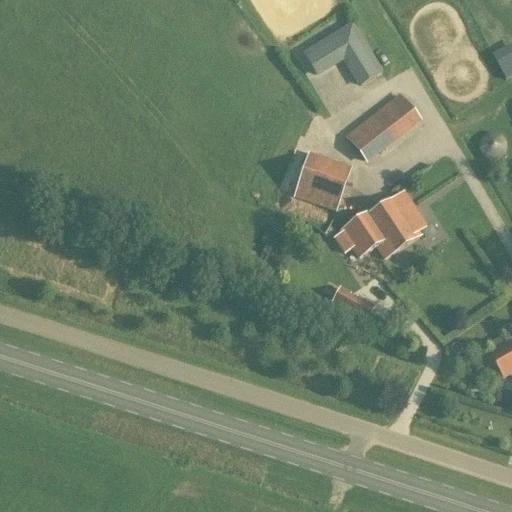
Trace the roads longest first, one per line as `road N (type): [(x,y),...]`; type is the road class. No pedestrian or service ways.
road 1 (unclassified): [(511,477),(0,312)]
road 2 (primary): [(483,511),(0,358)]
